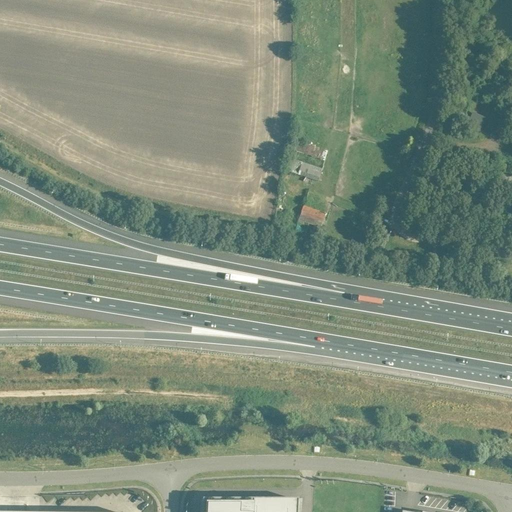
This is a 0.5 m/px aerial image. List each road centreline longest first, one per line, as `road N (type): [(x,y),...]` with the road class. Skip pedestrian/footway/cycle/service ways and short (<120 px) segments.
road 1 (motorway): [(343,300),(127,242),(0,182)]
road 2 (unclassified): [(511,253),(407,233),(398,222),(437,95),(441,0)]
road 3 (motorway): [(343,300),(0,246)]
road 4 (residential): [(511,491),(308,462),(168,468)]
road 5 (motorway): [(0,288),(315,339)]
road 6 (motorway): [(0,334),(315,339)]
road 7 (motorway): [(315,339),(511,373)]
road 8 (motorway): [(511,329),(343,300)]
road 9 (residential): [(168,468),(0,478)]
